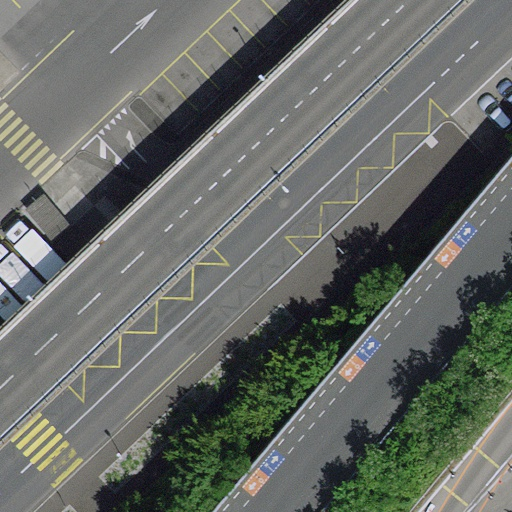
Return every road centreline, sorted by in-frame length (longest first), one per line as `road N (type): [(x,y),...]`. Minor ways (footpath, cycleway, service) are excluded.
road 1 (secondary): [(0,496),(511,8)]
road 2 (tertiary): [(409,0),(0,385)]
